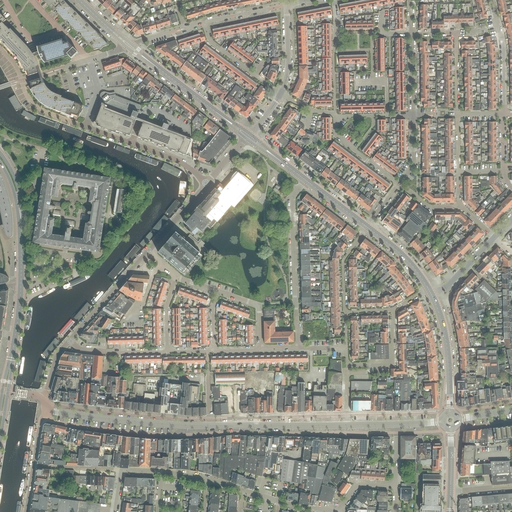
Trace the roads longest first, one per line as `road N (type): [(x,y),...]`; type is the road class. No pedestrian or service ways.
road 1 (secondary): [(44,401),(53,411),(159,424),(396,424)]
road 2 (residential): [(206,183),(180,162),(44,112),(20,81)]
road 3 (residential): [(296,345),(291,201),(305,179)]
road 4 (residential): [(398,184),(335,136),(334,112),(289,99)]
road 5 (tertiary): [(450,413),(447,347),(431,294)]
road 6 (residential): [(148,249),(69,340)]
